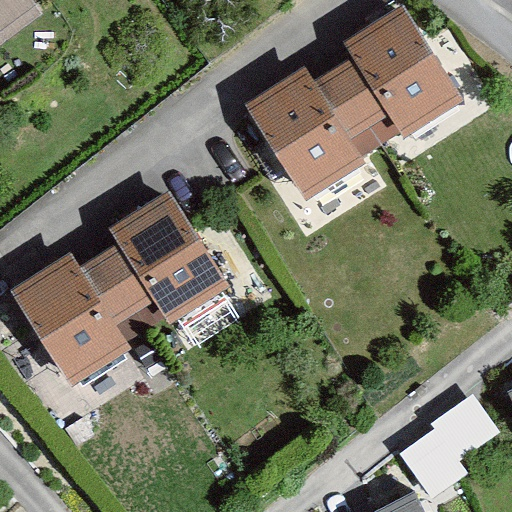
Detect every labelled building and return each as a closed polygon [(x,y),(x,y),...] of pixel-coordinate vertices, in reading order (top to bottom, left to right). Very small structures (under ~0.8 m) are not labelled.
[(0,0),(0,57),(57,15),(45,0),(0,0)] [(425,137),(483,100),(424,7),(364,44),(376,63),(337,88),(329,75),(269,113),(324,199),(391,157),(380,139),(413,118),(425,137)] [(190,324),(248,288),(188,194),(129,232),(141,251),(102,276),(93,262),(33,300),(88,387),(156,345),(144,327),(178,306),(190,324)] [(438,497),(473,471),(465,461),(507,429),(478,391),(402,448),(438,497)] [(443,511),(434,493),(395,511),(443,511)]
